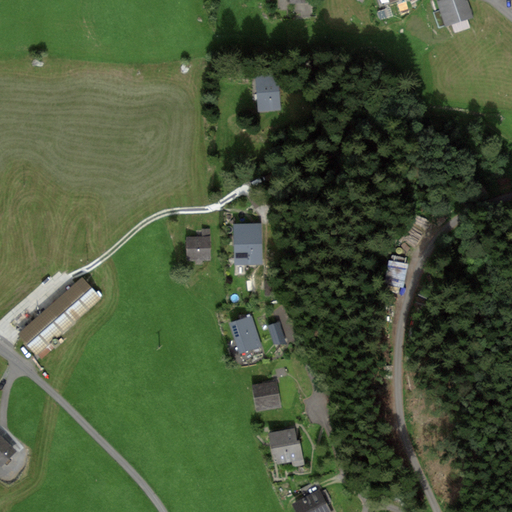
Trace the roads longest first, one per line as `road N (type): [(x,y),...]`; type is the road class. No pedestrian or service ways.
road 1 (unclassified): [(436,511),(399,421),(401,298),(419,254),(447,220),(511,188)]
road 2 (unclassified): [(0,349),(105,445),(162,511)]
